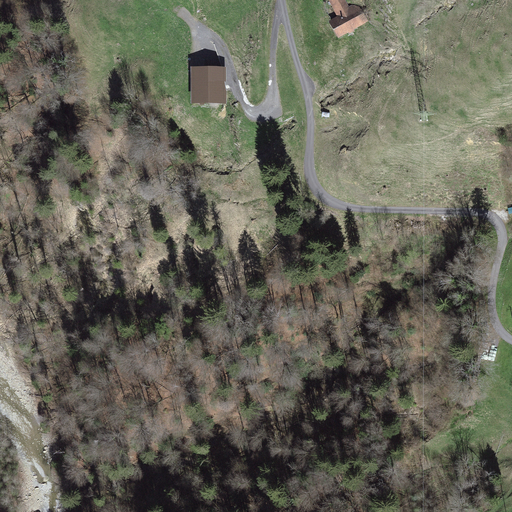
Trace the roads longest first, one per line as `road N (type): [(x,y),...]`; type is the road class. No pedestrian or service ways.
road 1 (unclassified): [(511,343),(488,313),(500,237),(494,221),(474,213),(348,210),(319,199),(309,178),(308,104),(281,0)]
road 2 (track): [(279,0),(265,109),(243,106),(220,44),(206,32)]
